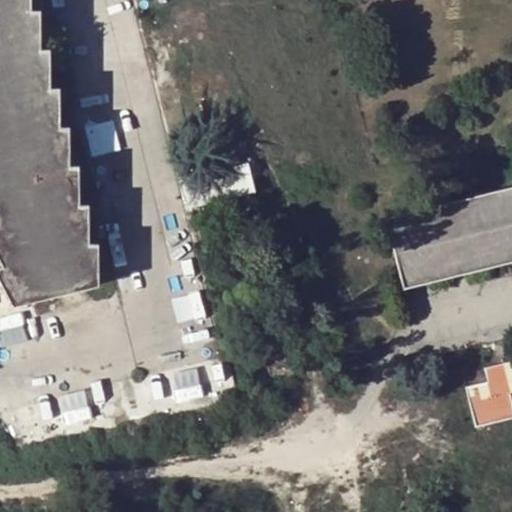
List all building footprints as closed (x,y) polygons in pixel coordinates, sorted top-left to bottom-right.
[(0,0),(0,262),(1,264),(0,263),(0,280),(13,304),(97,284),(96,243),(88,243),(89,203),(79,203),(77,164),(69,164),(69,126),(60,125),(59,87),(49,87),(49,48),(40,48),(39,9),(30,9),(30,0),(0,0)] [(245,164),(182,180),(188,207),(252,193),(245,164)] [(511,186),(386,217),(403,286),(511,259),(511,186)] [(511,360),(483,367),(486,381),(464,386),(475,428),(511,418),(511,400),(510,393),(511,392),(511,360)] [(192,364),(0,413),(0,441),(6,464),(204,413),(192,364)]
